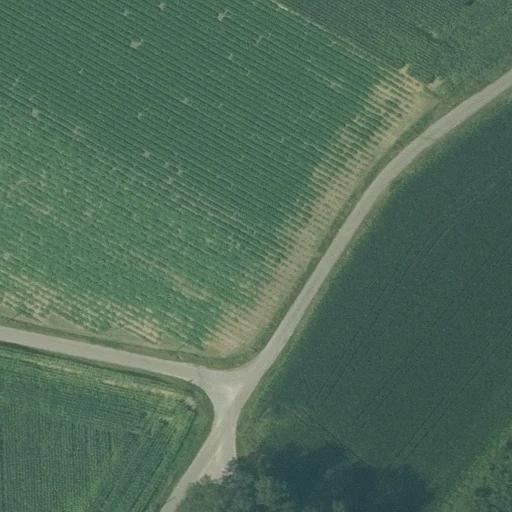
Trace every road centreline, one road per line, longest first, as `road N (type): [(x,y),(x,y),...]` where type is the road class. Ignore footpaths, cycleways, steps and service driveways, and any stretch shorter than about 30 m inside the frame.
road 1 (unclassified): [(511,77),(385,177),(245,387)]
road 2 (unclassified): [(0,335),(245,387)]
